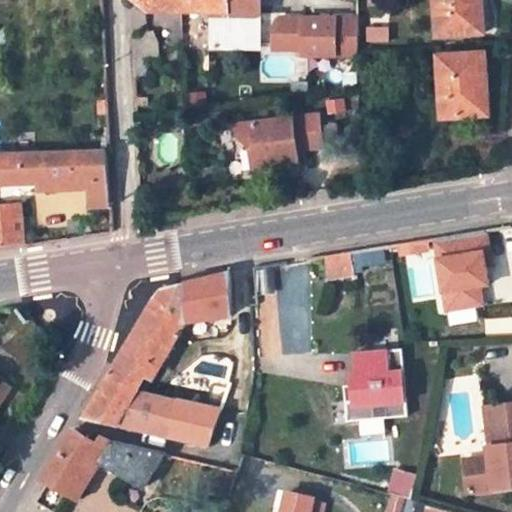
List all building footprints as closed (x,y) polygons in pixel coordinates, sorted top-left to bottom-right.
[(184,0),(136,0),(152,12),(185,12),(184,0)] [(210,13),(209,0),(184,0),(185,12),(210,13)] [(209,0),(210,13),(262,13),(262,0),(209,0)] [(476,0),(436,0),(438,36),(484,34),(483,15),(477,15),(476,0)] [(305,20),(274,18),(274,49),(304,50),(305,20)] [(366,40),(387,40),(387,26),(366,26),(366,40)] [(135,77),(149,76),(149,59),(160,58),(160,44),(154,31),(146,31),(133,39),(135,77)] [(485,55),(439,57),(443,118),(485,116),(482,74),(487,74),(485,55)] [(148,107),(147,97),(135,98),(136,108),(148,107)] [(319,114),(235,124),(236,135),(248,147),(254,146),(256,156),(250,157),(252,172),(276,169),(275,159),(282,158),(283,162),(298,160),(297,150),(323,147),(319,114)] [(0,185),(41,184),(42,191),(89,189),(89,208),(110,207),(109,152),(94,152),(0,154),(0,185)] [(0,247),(26,243),(23,202),(0,204),(0,247)] [(433,237),(437,309),(487,306),(483,234),(433,237)] [(330,256),(334,278),(360,274),(357,252),(330,256)] [(165,343),(173,347),(186,323),(228,317),(229,273),(166,287),(156,297),(86,417),(117,425),(136,392),(156,358),(165,343)] [(164,362),(173,347),(165,343),(156,358),(164,362)] [(345,386),(348,422),(408,417),(403,350),(354,354),(357,385),(345,386)] [(0,380),(0,402),(2,404),(14,385),(2,378),(0,380)] [(210,447),(221,411),(136,392),(117,425),(210,447)] [(511,405),(485,408),(490,448),(488,448),(489,458),(490,468),(465,471),(468,494),(511,488),(511,405)] [(101,462),(144,486),(163,454),(114,443),(102,437),(98,444),(72,431),(44,479),(49,482),(78,498),(101,462)] [(464,461),(465,471),(490,468),(489,458),(464,461)] [(392,483),(413,489),(416,474),(395,468),(392,483)] [(392,483),(390,493),(411,499),(413,489),(392,483)] [(309,511),(314,495),(281,487),(276,511),(309,511)]
